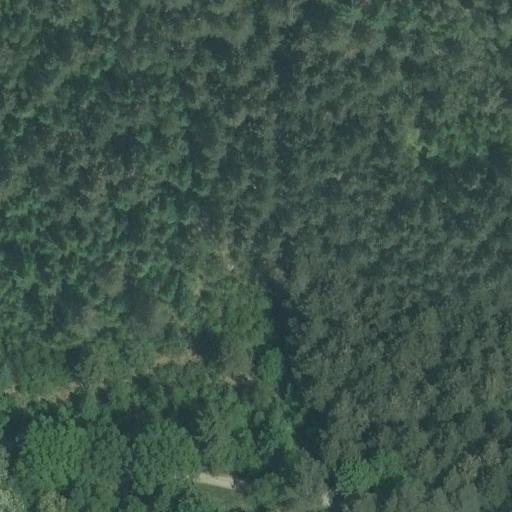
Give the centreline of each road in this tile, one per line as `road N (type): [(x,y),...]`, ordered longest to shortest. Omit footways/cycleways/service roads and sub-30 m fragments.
road 1 (track): [(461,511),(0,426)]
road 2 (track): [(511,24),(351,0)]
